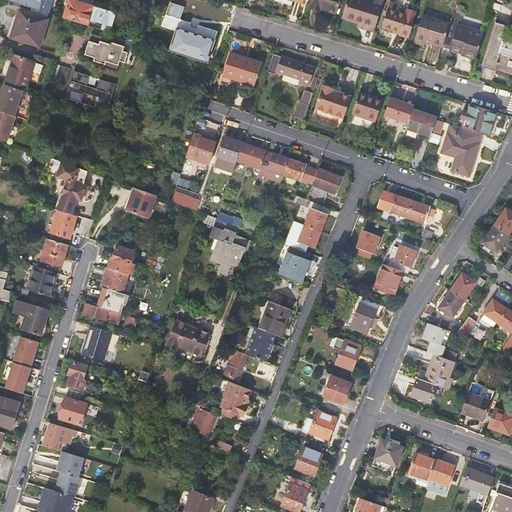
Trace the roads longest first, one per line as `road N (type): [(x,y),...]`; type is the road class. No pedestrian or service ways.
road 1 (residential): [(369,163),(227,511)]
road 2 (residential): [(511,104),(246,28)]
road 3 (residential): [(85,264),(3,511)]
road 4 (residential): [(367,409),(411,312),(455,247)]
road 5 (residential): [(369,163),(212,109)]
road 6 (residential): [(367,409),(511,463)]
road 7 (residential): [(484,204),(369,163)]
